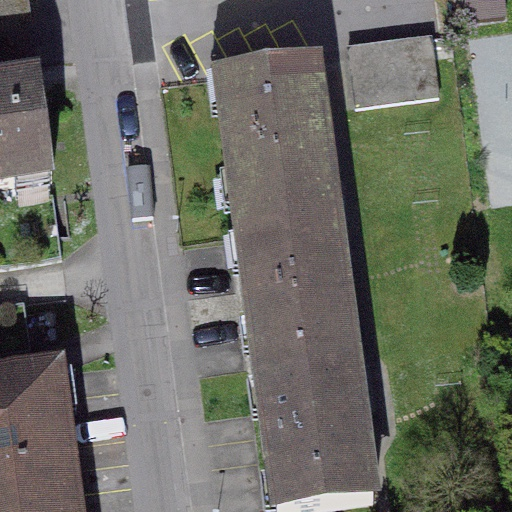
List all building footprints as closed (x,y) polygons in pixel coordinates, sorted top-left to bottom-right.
[(16,0),(0,0),(0,78),(25,76),(16,0)] [(506,19),(503,0),(470,0),(474,24),(506,19)] [(430,40),(346,51),(354,109),(438,98),(430,40)] [(206,79),(225,233),(336,218),(316,65),(206,79)] [(37,89),(0,94),(0,204),(53,197),(37,89)] [(355,366),(336,218),(225,233),(244,380),(355,366)] [(351,511),(374,509),(355,366),(244,380),(261,511),(351,511)] [(0,475),(67,467),(55,375),(0,382),(0,475)] [(0,511),(72,511),(67,467),(0,475),(0,511)]
